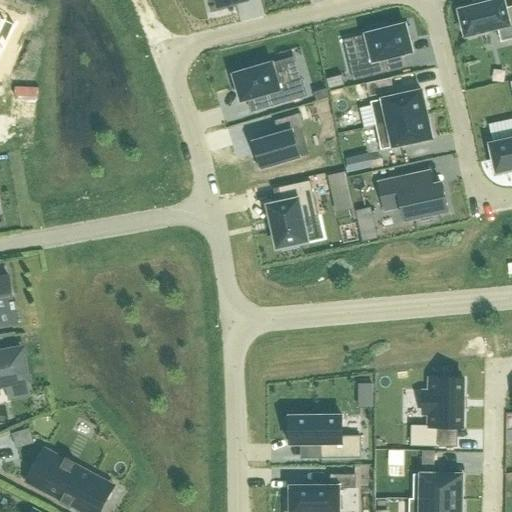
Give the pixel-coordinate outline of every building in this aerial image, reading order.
[(215,0),(218,8),(249,0),(248,0),(215,0)] [(504,0),(500,0),(459,10),(466,38),(500,29),(503,41),(511,38),(511,13),(508,14),(504,0)] [(0,60),(15,28),(16,28),(19,23),(16,21),(15,24),(0,16),(0,60)] [(361,60),(350,63),(354,81),(390,72),(387,59),(413,52),(410,41),(414,41),(410,26),(407,27),(406,25),(386,30),(385,27),(371,30),(372,34),(355,38),(361,60)] [(254,69),(231,76),(235,90),(238,89),(242,102),(268,94),(272,107),(307,97),(302,79),(291,82),(285,60),(268,65),(267,61),(253,65),(254,69)] [(329,90),(345,86),(342,76),(327,79),(329,90)] [(327,89),(314,93),(317,102),(329,98),(327,89)] [(422,91),(371,102),(376,126),(428,115),(422,91)] [(328,101),(318,104),(321,116),(331,113),(328,101)] [(258,154),(254,155),(258,169),(262,168),(262,169),(310,155),(303,129),(306,128),(301,113),(275,121),(279,135),(254,142),(258,154)] [(428,115),(376,126),(382,150),(433,139),(428,115)] [(511,119),(489,125),(494,144),(491,145),(497,172),(511,168),(511,119)] [(361,158),(346,161),(349,173),(364,170),(361,158)] [(410,176),(379,183),(385,211),(403,207),(406,221),(420,218),(421,222),(435,219),(434,215),(449,212),(443,184),(434,185),(431,172),(410,176)] [(334,196),(350,193),(345,173),(329,177),(334,196)] [(283,203),(269,206),(272,219),(271,219),(274,231),(275,230),(278,248),(282,247),(283,251),(299,248),(298,244),(308,242),(303,219),(319,216),(311,181),(280,188),(283,203)] [(371,209),(355,213),(357,221),(373,217),(371,209)] [(376,230),(361,234),(362,242),(378,238),(376,230)] [(0,326),(18,324),(15,310),(17,310),(16,302),(14,302),(10,277),(0,279),(0,326)] [(0,384),(7,383),(10,397),(17,396),(30,394),(23,351),(0,355),(0,384)] [(411,425),(411,446),(438,447),(438,427),(463,428),(464,410),(466,410),(466,408),(465,408),(465,400),(466,400),(466,398),(464,398),(464,380),(430,379),(430,392),(424,392),(423,414),(429,414),(429,426),(411,425)] [(364,386),(363,400),(373,400),(373,386),(364,386)] [(287,422),(287,440),(291,440),(291,445),(319,444),(320,458),(361,458),(361,437),(343,437),(343,416),(336,416),(336,412),(321,413),(321,416),(291,417),(291,422),(287,422)] [(29,431),(15,436),(19,445),(32,441),(29,431)] [(45,449),(27,482),(62,500),(60,503),(61,504),(63,501),(71,505),(70,508),(71,509),(72,506),(83,511),(95,511),(111,484),(75,465),(77,463),(76,462),(74,465),(66,461),(67,458),(66,457),(65,460),(45,449)] [(414,475),(414,499),(462,500),(463,475),(435,475),(435,451),(423,451),(423,475),(414,475)] [(288,501),(287,511),(339,511),(340,489),(356,489),(356,475),(331,475),(331,487),(291,487),(292,501),(288,501)] [(410,499),(409,511),(462,511),(462,500),(414,499),(410,499)]
